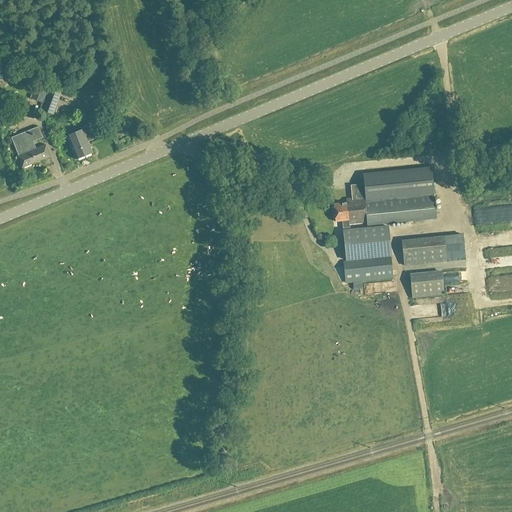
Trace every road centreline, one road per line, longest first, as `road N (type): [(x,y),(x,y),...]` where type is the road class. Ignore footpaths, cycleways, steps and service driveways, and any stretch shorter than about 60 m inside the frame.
road 1 (tertiary): [(0,218),(511,6)]
road 2 (track): [(401,287),(437,511)]
